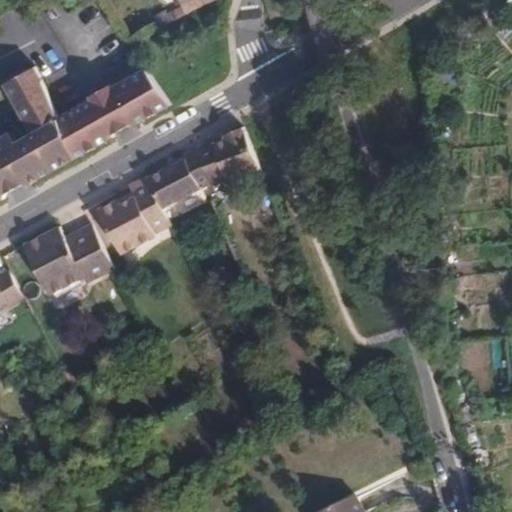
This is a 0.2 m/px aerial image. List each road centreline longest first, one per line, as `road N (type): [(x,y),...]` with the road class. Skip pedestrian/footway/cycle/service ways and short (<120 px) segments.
road 1 (residential): [(0,232),(271,82)]
road 2 (residential): [(271,82),(412,0)]
